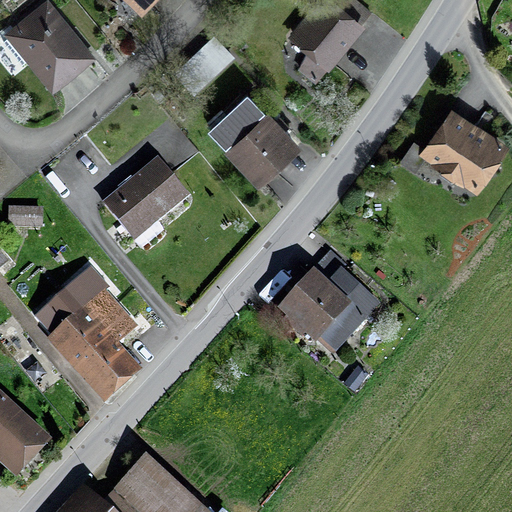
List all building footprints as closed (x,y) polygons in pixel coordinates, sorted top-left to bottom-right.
[(131,0),(143,11),(152,0),(131,0)] [(315,81),(367,16),(346,0),(323,0),(294,36),(307,46),(298,68),(315,81)] [(48,1),(8,34),(52,88),(93,55),(48,1)] [(193,92),(231,56),(213,36),(174,73),(193,92)] [(251,94),(214,128),(258,177),(296,143),(251,94)] [(477,193),(509,146),(451,107),(419,154),(477,193)] [(184,193),(155,159),(105,201),(134,236),(184,193)] [(46,229),(46,209),(9,209),(9,230),(46,229)] [(393,260),(406,269),(416,255),(404,246),(393,260)] [(0,274),(11,265),(0,251),(0,274)] [(330,251),(310,273),(311,274),(274,315),(302,340),(306,336),(316,345),(318,343),(333,356),(380,304),(346,273),(349,268),(330,251)] [(90,269),(34,316),(101,395),(129,372),(107,346),(136,322),(90,269)] [(376,275),(383,281),(386,277),(379,271),(376,275)] [(344,385),(355,393),(369,375),(358,367),(344,385)] [(59,447),(0,393),(0,462),(25,485),(59,447)] [(102,506),(91,497),(77,511),(197,511),(141,462),(102,506)]
